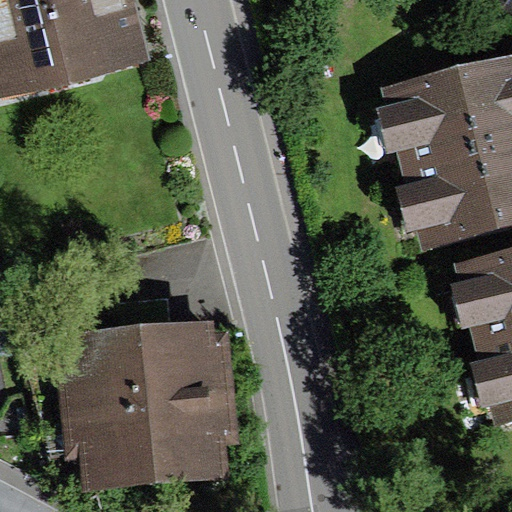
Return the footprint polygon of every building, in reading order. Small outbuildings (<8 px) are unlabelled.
[(0,0),(0,78),(140,44),(129,0),(0,0)] [(413,184),(430,250),(511,229),(511,66),(391,96),(408,162),(414,161),(419,183),(413,184)] [(488,360),(505,425),(511,423),(511,260),(466,272),(483,337),(488,336),(494,358),(488,360)] [(169,331),(167,301),(109,307),(112,336),(169,331)] [(213,471),(210,448),(232,446),(222,346),(26,364),(39,415),(66,412),(70,460),(92,458),(94,481),(213,471)]
